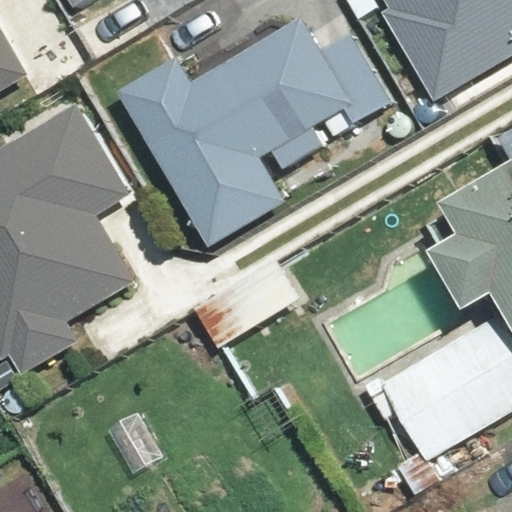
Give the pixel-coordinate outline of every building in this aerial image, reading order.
[(0,0),(0,89),(40,67),(1,0),(0,0)] [(75,0),(86,18),(115,0),(75,0)] [(511,0),(395,0),(449,91),(511,53),(511,0)] [(197,58),(135,93),(224,252),(307,205),(297,187),(372,144),(365,132),(407,108),(367,38),(338,55),(322,27),(294,43),(291,39),(212,84),(197,58)] [(138,190),(86,99),(0,147),(0,329),(14,353),(150,276),(110,206),(138,190)] [(456,251),(493,314),(511,303),(511,178),(464,206),(469,215),(449,227),(461,248),(456,251)] [(289,261),(208,310),(231,348),(312,299),(289,261)] [(351,312),(325,328),(359,382),(385,366),(351,312)] [(511,314),(398,386),(445,462),(511,420),(511,314)]
